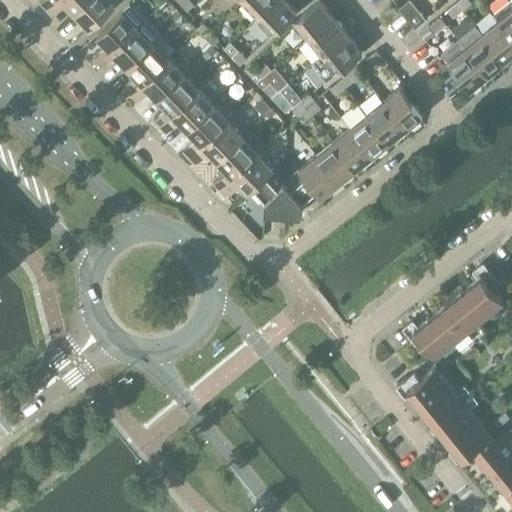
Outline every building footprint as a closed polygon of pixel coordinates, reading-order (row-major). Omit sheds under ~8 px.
[(66,1),(74,10),(84,0),(53,0),(46,7),(53,14),(66,1)] [(90,27),(116,2),(113,0),(84,0),(74,10),(90,27)] [(194,3),(191,0),(180,0),(188,9),(194,3)] [(242,0),(241,1),(256,17),(273,0),(242,0)] [(289,0),(273,0),(256,17),(272,33),(298,8),(289,0)] [(307,38),(335,16),(321,0),(318,0),(293,21),(307,38)] [(406,0),(399,6),(415,27),(426,18),(411,0),(406,0)] [(470,0),(458,0),(457,2),(462,8),(471,1),(470,0)] [(511,1),(511,0),(508,0),(494,12),(499,19),(511,35),(511,1)] [(106,44),(94,56),(100,63),(145,18),(130,2),(123,9),(97,34),(106,44)] [(453,16),(462,8),(457,2),(448,9),(453,16)] [(189,21),(182,13),(174,21),(181,29),(189,21)] [(321,55),(348,33),(335,16),(307,38),(321,55)] [(145,18),(100,63),(106,69),(119,57),(127,66),(160,34),(145,18)] [(225,18),(212,30),(220,38),(221,39),(233,26),(225,18)] [(511,59),(511,35),(499,19),(482,32),(504,60),(509,56),(511,59)] [(198,27),(206,36),(212,29),(204,21),(198,27)] [(425,38),(434,31),(429,24),(420,32),(425,38)] [(475,24),(459,38),(490,77),(502,67),(500,64),(504,60),(482,32),(475,24)] [(212,30),(212,29),(206,36),(214,44),(220,38),(212,30)] [(136,75),(124,87),(130,94),(168,56),(176,48),(161,33),(160,34),(127,66),(136,75)] [(326,80),(363,50),(348,33),(321,55),(312,62),(326,80)] [(459,38),(441,52),(470,88),(476,83),(478,86),(490,77),(459,38)] [(216,51),(212,46),(203,54),(208,59),(216,51)] [(240,63),(247,57),(239,49),(232,55),(240,63)] [(368,57),(373,64),(383,56),(377,49),(368,57)] [(168,56),(130,94),(136,100),(149,88),(157,97),(183,72),(168,56)] [(253,76),(259,70),(251,62),(245,68),(253,76)] [(183,72),(157,97),(166,106),(154,118),(160,125),(198,88),(183,72)] [(264,87),(272,96),(280,89),(280,88),(288,82),(280,72),(271,80),(264,87)] [(349,72),(340,79),(346,86),(355,79),(349,72)] [(337,93),(346,86),(340,79),(331,87),(337,93)] [(384,99),(409,130),(421,120),(418,117),(424,113),(401,85),(384,99)] [(198,88),(160,125),(166,131),(179,119),(188,128),(213,103),(198,88)] [(293,105),(280,89),(272,96),(286,111),(293,105)] [(301,100),(307,107),(316,100),(310,93),(301,100)] [(271,108),(262,98),(255,105),(264,115),(271,108)] [(367,113),(389,140),(394,136),(397,140),(409,130),(384,99),(367,113)] [(292,107),(298,114),(307,107),(301,100),(292,107)] [(316,100),(307,107),(312,114),(321,107),(316,100)] [(213,103),(188,128),(196,137),(184,150),(190,156),(228,119),(213,103)] [(307,107),(298,114),(303,121),(312,114),(307,107)] [(350,126),(375,157),(387,147),(384,144),(389,140),(367,113),(350,126)] [(228,119),(190,156),(196,162),(209,150),(218,159),(243,134),(228,119)] [(333,140),(356,167),(361,164),(363,167),(375,157),(350,126),(333,140)] [(248,129),(243,134),(218,159),(226,168),(214,181),(220,187),(258,150),(263,145),(248,129)] [(316,153),(341,184),(353,175),(351,171),(356,167),(333,140),(316,153)] [(258,150),(220,187),(226,193),(239,181),(248,190),(272,164),(258,150)] [(300,167),(322,195),(327,191),(329,194),(341,184),(316,153),(300,167)] [(272,164),(248,190),(248,191),(255,184),(265,196),(265,208),(284,210),(286,178),(272,164)] [(286,178),(284,210),(303,211),(304,199),(316,188),(321,195),(322,195),(300,167),(286,178)] [(448,299),(477,335),(485,329),(478,320),(504,299),(492,284),(498,279),(483,261),(473,269),(478,275),(448,299)] [(469,342),(477,335),(448,299),(418,324),(413,318),(403,326),(418,344),(424,339),(436,354),(462,333),(469,342)] [(411,390),(436,420),(472,391),(465,383),(456,390),(435,364),(420,376),(415,370),(397,385),(405,395),(411,390)] [(457,459),(472,447),(478,454),(496,439),(469,406),(478,399),(472,391),(436,420),(456,445),(450,449),(457,459)] [(494,419),(499,425),(510,416),(506,410),(494,419)] [(511,440),(505,432),(496,439),(478,454),(492,472),(511,455),(511,440)] [(511,455),(492,472),(506,489),(511,483),(511,455)]
